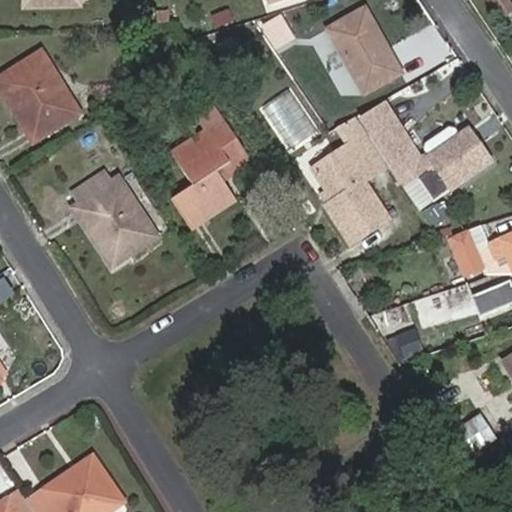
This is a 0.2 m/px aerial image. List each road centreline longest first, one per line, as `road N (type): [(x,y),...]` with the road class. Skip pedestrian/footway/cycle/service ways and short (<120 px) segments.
road 1 (residential): [(101,370),(298,250),(414,445),(318,511)]
road 2 (residential): [(101,370),(0,205)]
road 3 (residential): [(171,483),(101,370)]
